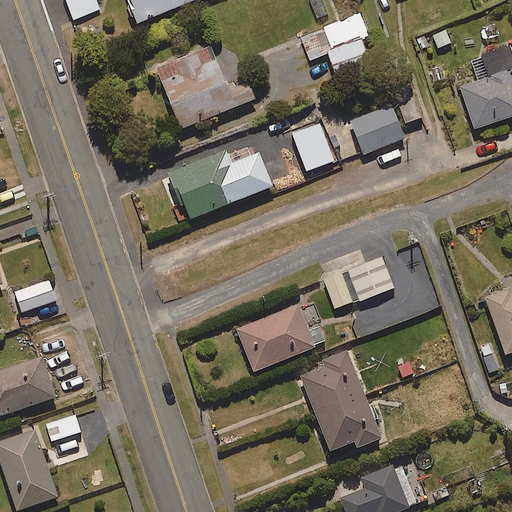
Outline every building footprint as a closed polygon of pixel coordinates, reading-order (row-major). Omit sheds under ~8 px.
[(66,0),(74,21),(100,11),(95,0),(66,0)] [(129,0),(140,26),(202,0),(129,0)] [(369,38),(360,16),(301,38),(310,62),(328,55),(337,78),(371,65),(361,41),(369,38)] [(228,91),(211,49),(156,71),(181,133),(255,102),(248,83),(228,91)] [(511,73),(511,54),(511,50),(483,59),(490,81),(461,90),(475,132),(511,120),(511,74),(511,73)] [(440,62),(427,66),(436,90),(448,86),(440,62)] [(422,121),(416,101),(399,106),(405,126),(422,121)] [(405,141),(392,108),(352,123),(365,156),(405,141)] [(334,164),(320,126),(293,136),(306,174),(334,164)] [(232,167),(227,153),(162,178),(174,207),(184,204),(192,222),(273,190),(260,156),(232,167)] [(394,291),(382,259),(324,281),(336,312),(394,291)] [(56,303),(49,281),(14,293),(21,314),(56,303)] [(511,295),(510,296),(509,292),(486,300),(506,359),(511,357),(511,295)] [(320,327),(308,332),(299,309),(237,333),(254,375),(327,347),(320,327)] [(383,443),(348,354),(323,364),(325,369),(301,378),(330,455),(355,446),(358,453),(383,443)] [(0,419),(56,400),(42,359),(0,373),(0,419)] [(81,434),(75,413),(45,422),(51,443),(81,434)] [(27,511),(58,502),(34,431),(0,442),(0,464),(16,511),(27,511)] [(430,502),(414,462),(361,484),(366,495),(342,505),(344,511),(341,511),(408,511),(430,502)]
